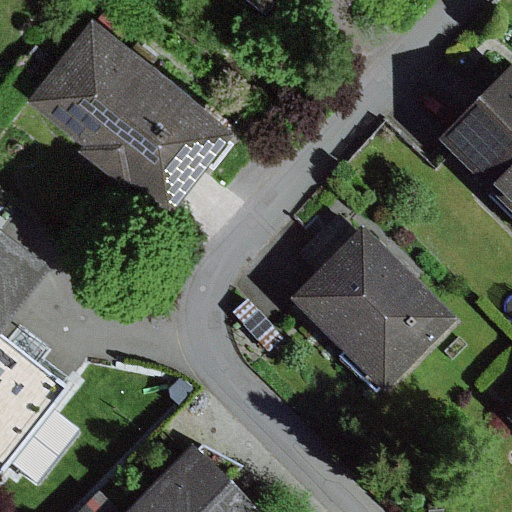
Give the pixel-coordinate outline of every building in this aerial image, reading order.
[(241,128),(97,16),(36,95),(180,206),(241,128)] [(36,43),(0,90),(0,116),(9,124),(58,60),(36,43)] [(511,74),(436,145),(511,226),(511,74)] [(322,277),(294,305),(387,399),(462,324),(345,206),(298,252),(322,277)] [(0,230),(0,485),(74,388),(7,338),(57,273),(0,230)] [(251,511),(189,451),(128,511),(251,511)]
